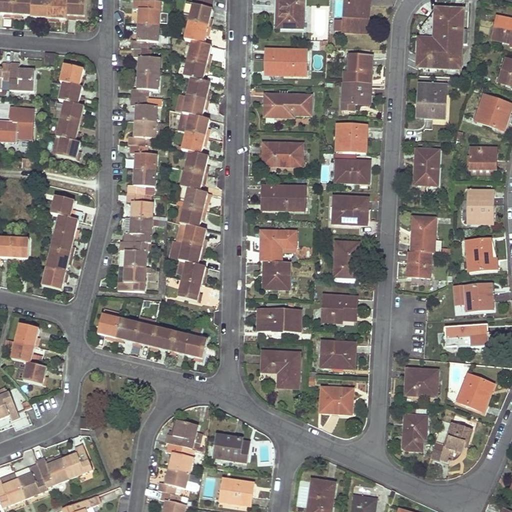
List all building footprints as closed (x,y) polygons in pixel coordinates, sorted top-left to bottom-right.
[(14,0),(0,0),(0,15),(6,15),(14,16),(14,0)] [(14,0),(14,16),(25,17),(31,17),(33,0),(14,0)] [(33,0),(31,17),(31,18),(42,19),(50,20),(51,1),(42,0),(33,0)] [(69,0),(69,1),(68,17),(78,18),(86,18),(87,0),(69,0)] [(214,0),(195,0),(195,4),(188,2),(183,22),(190,24),(209,28),(211,22),(214,9),(212,9),(214,0)] [(281,29),(305,30),(305,0),(278,0),(278,7),(281,7),(281,29)] [(344,32),(344,33),(355,33),(355,29),(369,30),(369,6),(366,6),(366,0),(345,0),(345,25),(344,32)] [(69,1),(51,1),(50,20),(58,20),(68,21),(68,17),(69,1)] [(162,4),(135,2),(135,10),(140,11),(139,26),(160,27),(162,4)] [(418,69),(462,71),(462,45),(463,31),(463,12),(436,10),(436,12),(420,31),(418,69)] [(511,20),(498,18),(493,41),(511,45),(511,42),(511,20)] [(186,41),(193,43),(205,46),(206,40),(209,28),(190,24),(186,41)] [(160,27),(139,26),(138,42),(133,41),(132,50),(135,50),(149,51),(150,43),(160,44),(160,27)] [(193,43),(188,60),(208,65),(210,59),(212,48),(205,46),(193,43)] [(135,50),(135,59),(140,59),(151,60),(152,51),(149,51),(135,50)] [(307,52),(267,51),(267,72),(283,73),(283,77),(306,77),(307,52)] [(56,55),(46,54),(46,65),(55,65),(56,55)] [(373,57),(350,57),(350,73),(346,73),(345,83),(366,85),(366,80),(372,80),(373,57)] [(140,59),(140,75),(160,76),(161,60),(151,60),(140,59)] [(185,78),(192,80),(204,83),(206,76),(208,65),(188,60),(185,78)] [(499,84),(511,87),(511,62),(507,61),(499,84)] [(265,62),(255,62),(255,72),(265,71),(265,62)] [(4,70),(0,70),(0,90),(10,91),(12,65),(4,65),(4,70)] [(20,66),(12,65),(10,91),(34,93),(36,72),(20,71),(20,66)] [(85,71),(66,66),(61,84),(64,84),(81,88),(83,80),(85,71)] [(160,76),(140,75),(138,91),(133,90),(132,98),(150,100),(150,91),(159,92),(160,76)] [(192,80),(188,97),(208,102),(209,97),(212,85),(204,83),(192,80)] [(355,105),(371,106),(372,85),(366,85),(345,83),(344,84),(343,111),(354,111),(355,105)] [(81,88),(64,84),(60,102),(66,103),(79,106),(81,98),(84,89),(81,88)] [(424,119),(444,120),(444,107),(443,107),(443,96),(446,97),(446,87),(419,85),(419,105),(424,105),(424,119)] [(184,115),(188,97),(179,95),(175,112),(181,114),(184,115)] [(184,115),(191,117),(203,119),(205,114),(208,102),(188,97),(184,115)] [(266,114),(266,124),(295,124),(295,117),(312,117),(312,97),(266,97),(266,114)] [(476,123),(504,132),(509,119),(507,118),(511,107),(485,97),(476,123)] [(150,100),(132,98),(132,106),(138,107),(137,123),(157,124),(158,108),(149,107),(150,100)] [(66,103),(61,121),(81,126),(82,120),(85,108),(79,106),(66,103)] [(184,115),(181,114),(177,131),(187,134),(191,117),(184,115)] [(191,117),(187,134),(206,139),(208,134),(211,121),(203,119),(191,117)] [(61,121),(58,138),(62,139),(77,143),(79,135),(81,126),(61,121)] [(0,142),(13,143),(13,137),(17,137),(18,124),(0,123),(0,142)] [(157,124),(137,123),(136,138),(130,138),(129,147),(132,147),(147,147),(147,140),(156,140),(157,124)] [(355,127),(339,126),(337,154),(357,155),(367,155),(367,141),(368,131),(355,130),(355,127)] [(190,153),(203,157),(204,149),(206,139),(187,134),(183,152),(186,152),(190,153)] [(62,139),(58,157),(78,161),(79,154),(81,144),(77,143),(62,139)] [(303,146),(265,145),(264,154),(264,165),(278,164),(278,168),(294,168),(294,165),(303,165),(303,146)] [(147,147),(132,147),(132,155),(137,155),(136,171),(157,172),(157,156),(153,156),(148,156),(148,148),(147,147)] [(494,172),(496,172),(496,150),(471,149),(471,172),(472,172),(494,172)] [(425,186),(438,187),(439,152),(416,151),(415,167),(417,167),(416,186),(425,186)] [(188,160),(186,171),(206,176),(207,169),(210,159),(203,157),(190,153),(188,160)] [(336,183),(370,185),(371,168),(365,169),(365,163),(357,162),(357,155),(337,154),(334,154),(334,161),(337,161),(336,183)] [(23,160),(22,169),(25,169),(35,170),(35,160),(23,160)] [(157,172),(136,171),(135,187),(129,186),(129,194),(146,195),(146,187),(156,188),(157,172)] [(182,188),(189,190),(201,193),(204,185),(206,176),(186,171),(182,188)] [(306,188),(264,187),(264,206),(278,206),(278,212),(305,212),(306,188)] [(189,190),(185,207),(205,212),(207,204),(209,195),(201,193),(189,190)] [(470,223),(493,224),(493,209),(494,193),(469,192),(468,223),(470,223)] [(146,195),(129,194),(128,203),(134,203),(132,219),(153,220),(154,205),(151,204),(152,196),(146,195)] [(335,197),(333,225),(354,226),(354,219),(368,219),(369,200),(335,197)] [(76,202),(57,198),(52,215),(60,217),(71,219),(73,211),(76,202)] [(185,207),(181,207),(177,224),(181,225),(185,207)] [(188,227),(200,230),(203,221),(205,212),(185,207),(181,225),(188,227)] [(60,217),(56,235),(75,239),(77,230),(80,222),(71,219),(60,217)] [(414,240),(414,253),(432,255),(439,255),(439,243),(435,243),(436,220),(414,218),(413,240),(414,240)] [(153,220),(132,219),(132,235),(126,234),(125,243),(152,245),(153,227),(159,227),(160,221),(153,220)] [(188,227),(181,225),(179,232),(187,234),(188,227)] [(187,234),(184,245),(204,249),(206,241),(208,231),(200,230),(188,227),(187,234)] [(261,241),(261,263),(264,263),(283,263),(283,253),(283,245),(297,245),(297,233),(265,232),(265,242),(261,241)] [(56,235),(52,252),(70,257),(72,251),(75,239),(56,235)] [(0,259),(6,259),(11,260),(12,240),(0,239),(0,259)] [(17,260),(29,260),(30,241),(12,240),(11,260),(17,260)] [(469,272),(498,270),(497,260),(490,260),(489,251),(492,250),(491,241),(467,242),(469,272)] [(180,263),(184,245),(173,242),(168,260),(180,263)] [(125,243),(122,243),(121,251),(127,252),(126,268),(147,269),(147,265),(148,252),(156,253),(157,245),(152,245),(125,243)] [(337,243),(335,278),(357,279),(358,266),(359,266),(360,244),(337,243)] [(180,263),(188,264),(200,267),(202,258),(204,249),(184,245),(180,263)] [(297,245),(283,245),(283,253),(297,253),(297,245)] [(52,252),(47,270),(66,275),(68,268),(70,257),(52,252)] [(418,286),(429,287),(429,278),(431,278),(432,255),(414,253),(410,253),(408,277),(418,278),(418,286)] [(268,291),(290,291),(291,264),(283,263),(264,263),(264,273),(268,273),(268,291)] [(188,264),(183,282),(203,286),(205,277),(207,268),(200,267),(188,264)] [(119,292),(145,293),(146,273),(147,269),(126,268),(125,284),(119,283),(119,292)] [(47,270),(44,287),(62,292),(64,284),(66,275),(47,270)] [(180,299),(199,303),(201,296),(203,286),(183,282),(180,299)] [(467,313),(494,311),(492,295),(490,295),(489,286),(464,288),(467,313)] [(325,297),(323,323),(342,325),(343,321),(343,317),(357,318),(358,299),(325,297)] [(257,325),(257,333),(272,333),(272,325),(284,325),(285,333),(299,333),(300,311),(258,310),(257,325)] [(106,337),(116,339),(121,320),(122,315),(105,311),(98,335),(106,337)] [(157,323),(140,318),(138,324),(156,329),(157,323)] [(125,342),(133,344),(138,324),(121,320),(116,339),(125,342)] [(138,324),(133,344),(142,346),(151,349),(156,329),(138,324)] [(40,330),(21,325),(17,343),(35,348),(37,342),(40,330)] [(472,349),(489,347),(489,339),(488,326),(445,329),(446,348),(472,347),(472,349)] [(156,329),(151,349),(159,350),(168,352),(173,333),(156,329)] [(196,359),(204,361),(209,338),(203,336),(204,332),(193,329),(191,337),(186,357),(196,359)] [(173,333),(168,352),(177,354),(186,357),(191,337),(173,333)] [(35,348),(17,343),(13,360),(29,364),(32,365),(33,357),(35,348)] [(357,344),(323,343),(321,368),(355,370),(356,356),(357,344)] [(264,353),(263,373),(279,374),(278,389),(299,390),(301,355),(264,353)] [(29,364),(24,381),(43,386),(46,378),(48,369),(32,365),(29,364)] [(419,397),(438,398),(439,372),(407,370),(407,379),(406,395),(419,395),(419,397)] [(457,402),(483,413),(487,404),(482,402),(485,394),(490,396),(494,386),(468,376),(457,402)] [(6,389),(0,390),(0,397),(8,395),(6,389)] [(323,389),(321,414),(348,415),(349,402),(353,402),(354,390),(323,389)] [(8,395),(0,397),(0,419),(10,416),(12,421),(20,418),(10,394),(8,395)] [(430,408),(430,398),(414,397),(414,407),(430,408)] [(30,403),(28,401),(22,404),(25,411),(26,410),(32,408),(30,403)] [(428,418),(406,417),(404,434),(403,447),(405,450),(408,452),(423,453),(424,440),(427,440),(428,418)] [(81,418),(80,429),(90,430),(92,420),(81,418)] [(179,422),(175,421),(172,432),(170,431),(169,435),(175,437),(179,422)] [(167,444),(170,444),(186,449),(192,450),(193,446),(197,433),(198,427),(179,422),(175,437),(169,435),(167,444)] [(431,458),(452,464),(456,452),(463,454),(465,447),(467,448),(472,431),(452,424),(445,447),(436,444),(431,458)] [(203,434),(197,433),(193,446),(192,450),(204,453),(205,449),(200,448),(203,434)] [(218,436),(214,459),(248,464),(250,451),(243,450),(244,442),(244,440),(218,436)] [(251,443),(244,442),(243,450),(250,451),(251,443)] [(169,469),(190,474),(194,459),(184,457),(186,449),(170,444),(168,453),(173,454),(169,469)] [(62,460),(70,479),(92,470),(83,446),(75,449),(77,454),(62,460)] [(54,459),(54,458),(46,461),(48,466),(62,460),(61,456),(54,459)] [(39,467),(47,488),(70,479),(62,460),(48,466),(46,461),(38,464),(39,467)] [(31,470),(39,467),(38,464),(15,473),(18,481),(33,475),(31,470)] [(33,475),(18,481),(26,500),(48,492),(47,488),(39,467),(31,470),(33,475)] [(177,488),(186,490),(188,480),(190,474),(169,469),(165,485),(177,488)] [(15,473),(0,478),(0,481),(1,481),(4,487),(18,481),(15,473)] [(198,483),(188,480),(186,490),(196,492),(199,490),(200,486),(198,483)] [(221,502),(251,507),(252,496),(253,485),(224,480),(221,502)] [(0,500),(0,501),(3,509),(26,500),(18,481),(4,487),(1,481),(0,481),(0,500)] [(314,511),(331,511),(336,484),(313,481),(309,506),(315,507),(314,511)] [(158,491),(163,493),(175,496),(177,488),(165,485),(160,483),(158,491)] [(167,502),(164,511),(185,511),(187,507),(178,505),(180,497),(175,496),(163,493),(161,501),(167,502)] [(355,496),(352,511),(375,511),(376,504),(369,503),(370,499),(355,496)] [(96,497),(63,510),(63,511),(86,511),(85,510),(93,507),(100,505),(96,497)]
